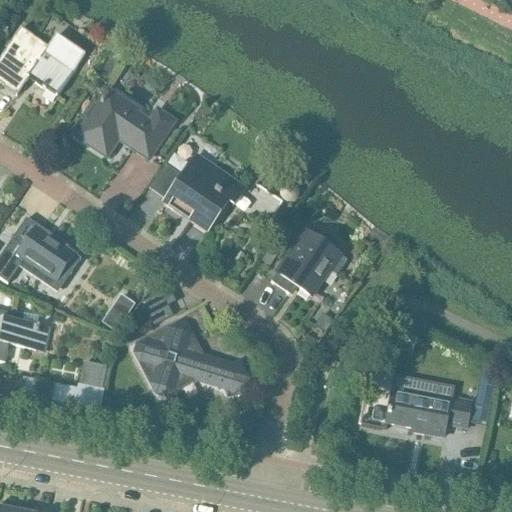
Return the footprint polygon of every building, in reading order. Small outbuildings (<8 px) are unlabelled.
[(10,14),(0,29),(0,30),(9,37),(20,21),(10,14)] [(56,100),(85,58),(56,38),(48,49),(20,31),(0,60),(0,86),(17,98),(29,79),(56,98),(55,99),(56,100)] [(110,61),(97,80),(105,85),(117,66),(110,61)] [(137,114),(107,94),(96,110),(93,108),(84,121),(88,123),(78,137),(77,139),(106,159),(119,140),(133,150),(132,151),(148,162),(173,125),(157,114),(149,126),(135,116),(137,114)] [(246,190),(197,157),(163,207),(207,236),(228,206),(233,209),(246,190)] [(280,194),(280,195),(280,197),(280,199),(281,200),(282,202),(283,203),(285,204),(286,204),(288,205),(289,205),(291,205),(292,204),(294,204),(295,203),(296,201),(297,200),(298,199),(298,197),(299,195),(298,194),(298,192),(297,191),(297,190),(296,189),(294,188),(293,187),(291,186),(290,186),(288,186),(287,186),(285,187),(284,188),(283,189),(282,190),(281,191),(280,192),(280,194)] [(26,221),(0,258),(0,282),(7,287),(8,286),(5,284),(18,264),(51,287),(62,270),(71,276),(81,262),(38,233),(35,237),(22,229),(27,222),(26,221)] [(305,235),(271,285),(288,297),(294,288),(311,299),(329,273),(337,278),(347,263),(336,256),(339,251),(338,246),(316,232),(311,233),(308,237),(305,235)] [(0,313),(0,365),(5,366),(9,347),(45,355),(50,331),(37,328),(22,325),(24,319),(15,317),(0,313)] [(110,314),(101,325),(116,335),(124,324),(110,314)] [(414,330),(390,318),(384,344),(396,347),(398,339),(411,342),(414,330)] [(136,348),(134,357),(158,403),(194,384),(225,393),(228,399),(245,390),(248,381),(239,364),(232,367),(202,358),(185,326),(180,325),(136,348)] [(106,369),(85,365),(80,388),(102,392),(106,369)] [(392,395),(386,425),(415,431),(416,429),(424,430),(423,436),(443,440),(445,428),(445,427),(464,431),(466,431),(466,426),(486,430),(499,368),(483,365),(475,408),(470,407),(471,404),(448,400),(447,402),(447,405),(392,394),(392,395)]
